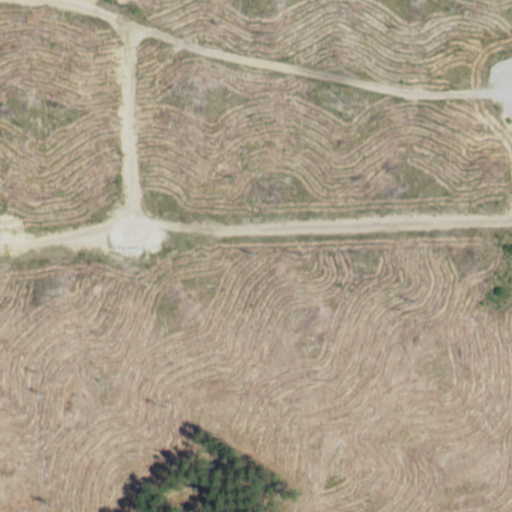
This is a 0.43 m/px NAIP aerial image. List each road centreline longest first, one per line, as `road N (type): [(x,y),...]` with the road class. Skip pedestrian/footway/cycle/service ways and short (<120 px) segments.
road 1 (track): [(511,220),(128,237),(0,253)]
road 2 (track): [(35,0),(295,65)]
road 3 (track): [(120,0),(113,137),(128,237)]
road 4 (track): [(295,65),(401,94),(511,92)]
